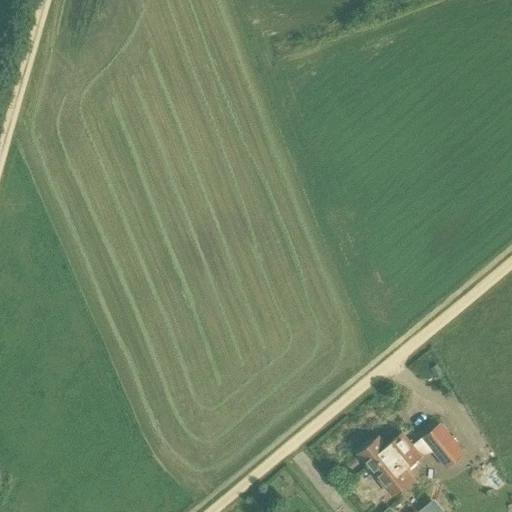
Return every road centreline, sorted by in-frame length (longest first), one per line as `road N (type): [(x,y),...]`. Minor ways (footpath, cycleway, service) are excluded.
road 1 (unclassified): [(322,420),(511,259)]
road 2 (track): [(0,168),(47,0)]
road 3 (track): [(220,511),(322,420)]
